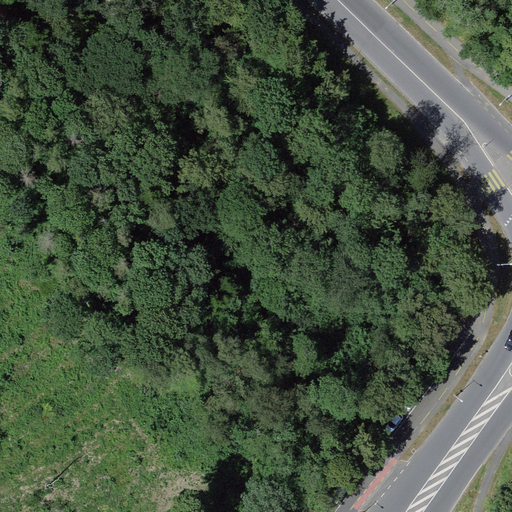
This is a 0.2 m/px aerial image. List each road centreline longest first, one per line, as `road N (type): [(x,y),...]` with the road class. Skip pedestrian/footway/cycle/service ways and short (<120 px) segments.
road 1 (primary): [(511,333),(387,511)]
road 2 (secondary): [(429,86),(511,215)]
road 3 (primary): [(436,511),(511,411)]
road 4 (secondary): [(429,86),(340,0)]
